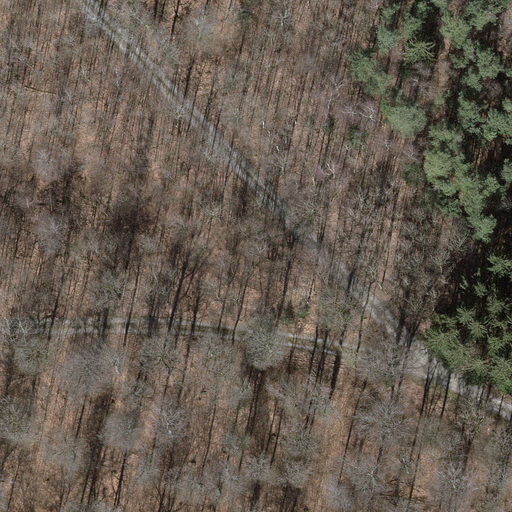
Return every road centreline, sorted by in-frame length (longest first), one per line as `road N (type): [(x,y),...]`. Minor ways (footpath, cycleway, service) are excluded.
road 1 (track): [(104,0),(415,355)]
road 2 (track): [(415,355),(135,326),(0,327)]
